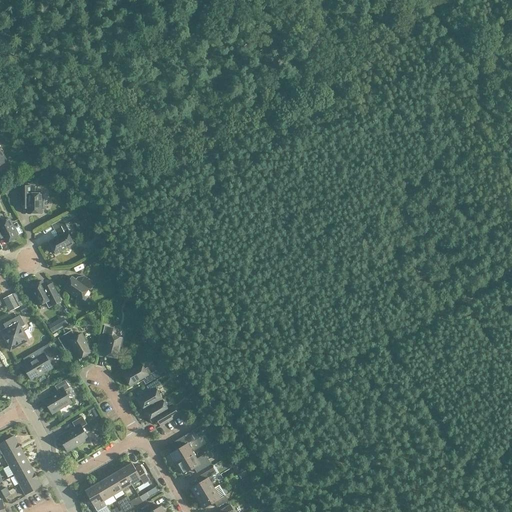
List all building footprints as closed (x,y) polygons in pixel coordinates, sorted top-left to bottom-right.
[(38,152),(31,156),(38,168),(45,164),(38,152)] [(20,186),(20,205),(20,211),(28,211),(28,214),(42,214),(42,194),(35,193),(35,186),(20,186)] [(9,219),(2,222),(0,217),(0,239),(3,238),(6,244),(19,237),(9,219)] [(54,230),(58,237),(49,242),(56,254),(74,244),(67,232),(69,231),(65,224),(54,230)] [(96,256),(100,263),(104,261),(100,254),(96,256)] [(91,290),(95,284),(85,277),(83,280),(80,278),(78,278),(76,280),(72,277),(64,289),(81,301),(89,289),(91,290)] [(52,284),(46,287),(43,281),(30,288),(39,306),(46,303),(49,308),(62,302),(52,284)] [(130,299),(134,297),(130,290),(125,293),(130,299)] [(10,312),(19,307),(13,295),(4,299),(10,312)] [(3,324),(6,330),(1,333),(10,350),(17,347),(19,348),(21,347),(22,344),(28,341),(21,327),(25,325),(20,315),(3,324)] [(49,327),(53,333),(60,329),(56,323),(49,327)] [(114,328),(105,326),(101,340),(107,342),(104,355),(117,359),(119,352),(120,352),(122,351),(122,348),(121,347),(120,347),(122,338),(112,336),(114,328)] [(76,338),(71,331),(58,339),(66,351),(73,347),(80,359),(92,352),(82,334),(76,338)] [(50,363),(51,357),(48,351),(51,349),(48,344),(36,351),(39,357),(24,365),(30,375),(28,376),(31,381),(48,371),(52,368),(50,363)] [(148,367),(145,370),(141,364),(123,374),(130,387),(143,379),(146,385),(162,375),(159,370),(152,374),(148,367)] [(182,365),(172,371),(172,372),(174,376),(175,377),(185,371),(182,365)] [(65,391),(70,388),(65,380),(55,387),(58,392),(45,399),(51,408),(49,409),(52,414),(71,403),(65,391)] [(145,411),(163,400),(156,388),(161,385),(158,380),(147,386),(150,391),(138,399),(145,411)] [(191,389),(187,393),(191,398),(195,393),(191,389)] [(193,399),(195,402),(198,403),(201,401),(202,398),(201,395),(197,394),(194,396),(193,399)] [(145,411),(152,423),(164,415),(168,422),(179,416),(175,409),(173,410),(172,408),(169,407),(167,408),(163,400),(145,411)] [(87,409),(90,413),(96,410),(94,405),(87,409)] [(89,439),(82,428),(87,424),(82,417),(72,423),(75,428),(61,437),(66,446),(64,447),(67,452),(89,439)] [(177,464),(194,454),(188,444),(194,440),(190,433),(177,440),(182,447),(170,454),(177,464)] [(0,449),(3,455),(20,446),(14,436),(0,443),(0,449)] [(20,446),(3,455),(9,465),(25,456),(20,446)] [(194,454),(177,464),(183,475),(194,468),(197,473),(211,465),(205,454),(197,459),(194,454)] [(31,466),(25,456),(9,465),(14,475),(31,466)] [(132,485),(135,490),(150,481),(140,465),(135,469),(132,463),(122,469),(132,485)] [(36,476),(31,466),(14,475),(20,485),(36,476)] [(197,499),(214,488),(211,483),(214,481),(212,476),(216,473),(213,468),(199,477),(202,482),(191,488),(197,499)] [(132,485),(122,469),(113,475),(122,490),(132,485)] [(113,475),(104,480),(113,496),(122,490),(113,475)] [(36,476),(20,485),(25,496),(42,487),(36,476)] [(113,496),(104,480),(95,486),(104,501),(113,496)] [(104,501),(95,486),(85,491),(97,511),(107,506),(104,501)] [(217,508),(228,501),(219,486),(214,488),(197,499),(203,509),(214,502),(217,508)] [(132,501),(135,507),(142,502),(139,497),(132,501)] [(128,503),(120,508),(122,510),(123,511),(125,511),(131,509),(128,503)]
